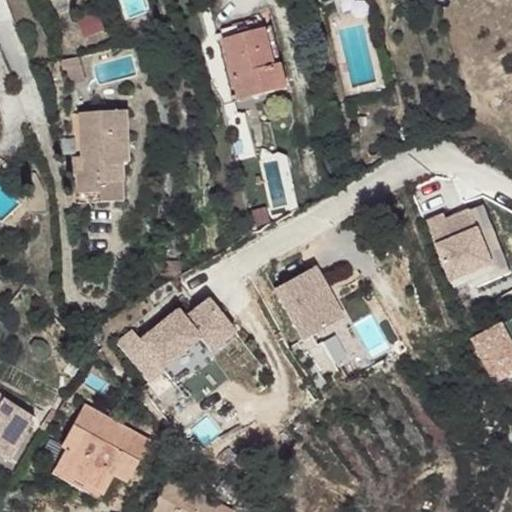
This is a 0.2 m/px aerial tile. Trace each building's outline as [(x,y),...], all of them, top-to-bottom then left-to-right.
[(83,39),(105,32),(99,14),(77,21),(83,39)] [(234,36),(199,47),(202,57),(238,45),(234,36)] [(251,41),(243,43),(255,82),(249,84),(257,106),(270,102),(251,41)] [(238,45),(202,57),(219,109),(232,105),(235,113),(257,106),(249,84),(255,82),(243,43),(238,45)] [(74,56),(57,58),(65,84),(80,80),(74,56)] [(130,105),(77,109),(83,197),(113,195),(113,177),(127,176),(127,161),(136,159),(130,105)] [(232,105),(219,109),(221,117),(235,113),(232,105)] [(424,224),(446,289),(490,274),(468,209),(424,224)] [(345,316),(316,265),(273,291),(303,342),(345,316)] [(132,329),(115,342),(148,382),(201,339),(211,353),(237,332),(210,297),(186,315),(179,307),(140,338),(132,329)] [(0,447),(12,456),(40,416),(0,387),(0,447)] [(66,451),(53,474),(101,501),(115,477),(126,484),(152,441),(86,404),(61,446),(66,451)] [(408,474),(411,481),(419,478),(419,475),(415,471),(408,474)] [(169,476),(156,502),(176,511),(214,511),(220,501),(169,476)] [(42,511),(25,501),(17,511),(42,511)] [(220,501),(214,511),(229,511),(232,508),(220,501)]
